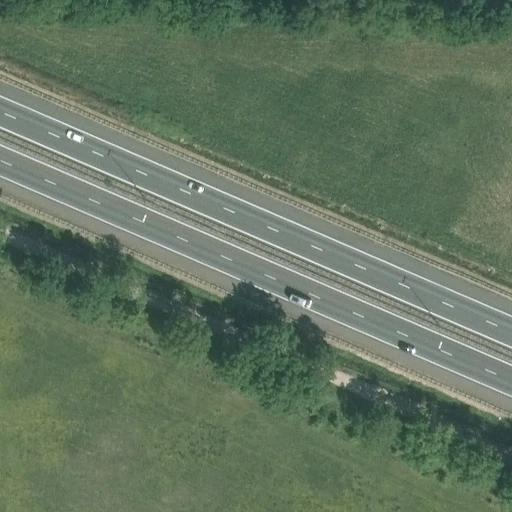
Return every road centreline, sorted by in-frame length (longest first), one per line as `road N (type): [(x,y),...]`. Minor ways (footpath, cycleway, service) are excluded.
road 1 (motorway): [(0,153),(511,376)]
road 2 (motorway): [(511,317),(0,96)]
road 3 (track): [(0,232),(511,452)]
